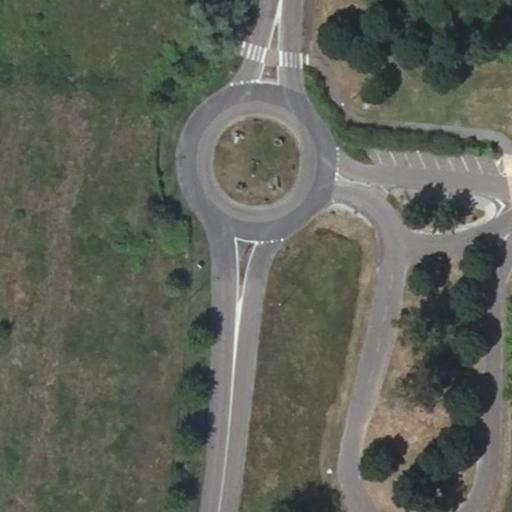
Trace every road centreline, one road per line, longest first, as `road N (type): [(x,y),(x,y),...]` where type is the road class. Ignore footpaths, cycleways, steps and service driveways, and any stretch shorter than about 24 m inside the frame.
road 1 (tertiary): [(459,511),(475,491),(480,460),(487,282),(511,235)]
road 2 (secondary): [(237,225),(209,511)]
road 3 (tertiary): [(393,235),(349,429),(344,476),(359,511)]
road 4 (secondary): [(269,92),(248,90),(209,107),(188,143),(186,164),(201,203),(237,225)]
road 5 (tertiary): [(511,200),(324,160)]
road 6 (tertiary): [(393,235),(439,245),(493,227),(511,207)]
